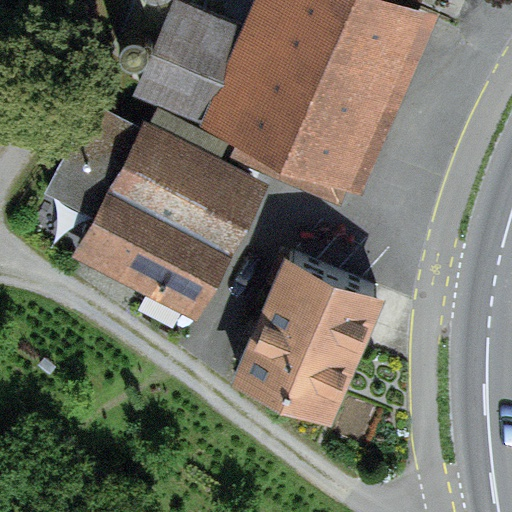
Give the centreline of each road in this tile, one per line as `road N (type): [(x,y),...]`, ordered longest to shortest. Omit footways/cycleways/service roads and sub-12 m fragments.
road 1 (track): [(0,249),(120,321),(351,493),(406,511)]
road 2 (secondary): [(497,511),(486,383),(493,291),(511,224)]
